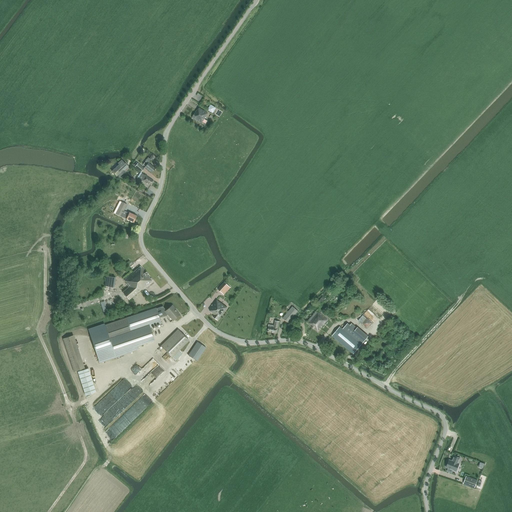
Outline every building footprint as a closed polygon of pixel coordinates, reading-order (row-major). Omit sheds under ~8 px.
[(192,118),(201,124),(208,114),(199,108),(197,111),(197,110),(195,113),(192,118)] [(119,165),(112,171),(117,176),(118,175),(120,177),(125,172),(124,171),(128,167),(121,160),(118,163),(119,165)] [(146,161),(143,165),(145,167),(151,173),(155,168),(149,163),(148,163),(146,161)] [(135,167),(141,172),(144,169),(138,163),(135,167)] [(154,181),(141,173),(139,177),(151,186),(154,181)] [(119,201),(113,212),(115,213),(121,216),(122,214),(123,215),(127,216),(126,219),(134,222),(137,216),(129,213),(129,214),(125,212),(123,211),(127,205),(121,202),(119,201)] [(76,261),(70,262),(71,269),(78,267),(76,261)] [(140,266),(133,272),(124,280),(127,283),(126,284),(128,287),(126,289),(122,292),(129,300),(142,290),(152,281),(140,266)] [(115,277),(106,276),(104,286),(114,288),(115,277)] [(218,289),(222,293),(229,286),(225,282),(218,289)] [(323,296),(317,303),(321,306),(327,299),(323,296)] [(227,308),(217,300),(209,310),(212,312),(211,313),(214,315),(213,317),(217,320),(220,316),(221,316),(227,308)] [(165,311),(168,315),(173,321),(180,315),(175,309),(172,305),(166,311),(165,311)] [(166,316),(168,315),(165,311),(166,311),(162,306),(157,308),(157,307),(126,318),(131,334),(150,327),(162,323),(160,318),(166,316)] [(288,323),(298,311),(292,306),(283,318),(288,323)] [(306,323),(317,332),(331,316),(320,307),(306,323)] [(110,341),(131,334),(126,318),(105,325),(110,341)] [(277,333),(279,321),(275,320),(274,325),(268,324),(267,332),(277,333)] [(340,326),(332,336),(353,354),(364,341),(348,327),(350,325),(348,323),(343,329),(340,326)] [(105,325),(88,330),(99,362),(115,357),(110,341),(105,325)] [(131,334),(110,341),(115,357),(117,356),(132,351),(138,349),(137,345),(154,339),(150,327),(131,334)] [(171,357),(188,340),(178,329),(161,346),(171,357)] [(74,371),(84,368),(74,335),(64,338),(74,371)] [(188,355),(197,361),(206,348),(197,341),(188,355)] [(80,383),(90,381),(89,377),(94,375),(94,373),(97,372),(96,370),(78,375),(80,383)] [(449,461),(447,462),(447,464),(447,465),(446,467),(457,471),(460,463),(458,463),(461,457),(454,455),(452,461),(449,460),(449,461)] [(477,480),(466,476),(463,484),(474,488),(477,480)]
